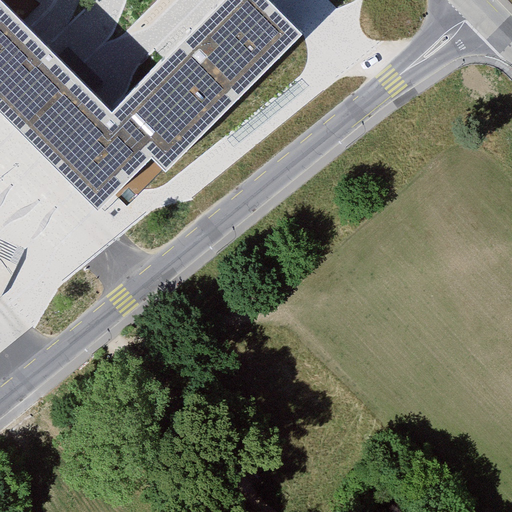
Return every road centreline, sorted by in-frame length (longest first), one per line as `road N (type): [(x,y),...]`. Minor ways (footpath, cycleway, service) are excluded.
road 1 (residential): [(477,7),(0,401)]
road 2 (track): [(243,511),(74,340)]
